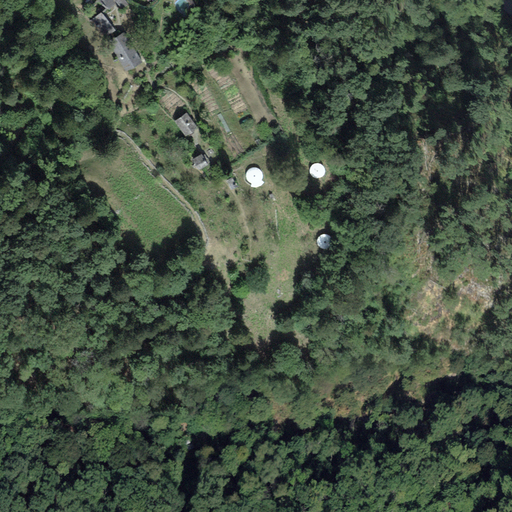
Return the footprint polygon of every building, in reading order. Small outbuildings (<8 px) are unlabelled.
[(114,27),(103,12),(92,20),(103,35),(114,27)] [(125,68),(140,59),(122,30),(107,40),(125,68)] [(187,134),(197,124),(186,111),(175,121),(187,134)] [(207,160),(200,151),(192,157),(199,166),(207,160)] [(314,162),(312,163),(311,165),(310,168),(310,171),(311,173),(313,175),(316,176),(318,177),(321,176),(323,174),(324,173),(325,170),(325,168),(325,165),(322,163),(320,161),(317,161),(314,162)] [(249,169),(247,171),(246,174),(246,177),(247,180),(249,183),(252,185),(255,185),(258,185),(261,183),(263,181),(264,178),(264,176),(263,173),(262,171),(260,169),(257,168),(255,167),(252,168),(249,169)] [(238,185),(233,174),(226,177),(231,188),(238,185)] [(321,232),(319,234),(318,236),(317,238),(317,241),(318,244),(319,246),(323,248),(326,248),(329,248),(331,246),(332,245),(333,242),(333,239),(333,236),(330,233),(327,232),(324,232),(321,232)]
